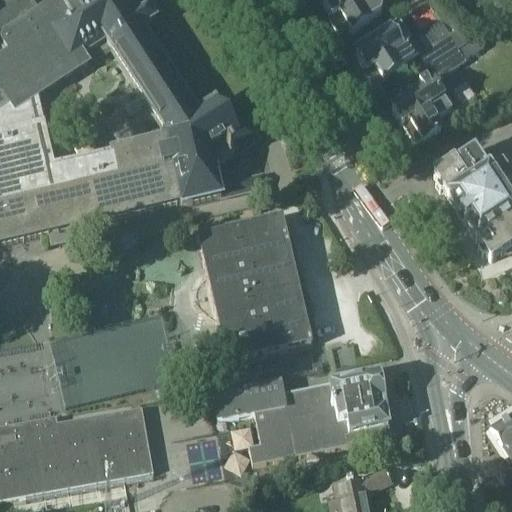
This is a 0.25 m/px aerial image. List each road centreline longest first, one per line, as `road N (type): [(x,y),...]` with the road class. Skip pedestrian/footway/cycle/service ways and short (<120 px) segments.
road 1 (secondary): [(228,0),(334,153),(421,302),(462,345)]
road 2 (secondary): [(458,511),(445,386),(462,345)]
